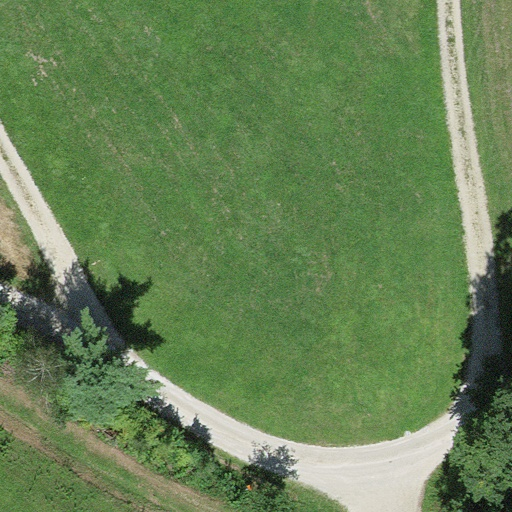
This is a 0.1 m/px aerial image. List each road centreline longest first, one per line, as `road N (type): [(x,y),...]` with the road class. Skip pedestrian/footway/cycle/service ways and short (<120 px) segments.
road 1 (track): [(0,304),(226,444),(368,482),(493,404),(451,0)]
road 2 (track): [(0,154),(106,370)]
